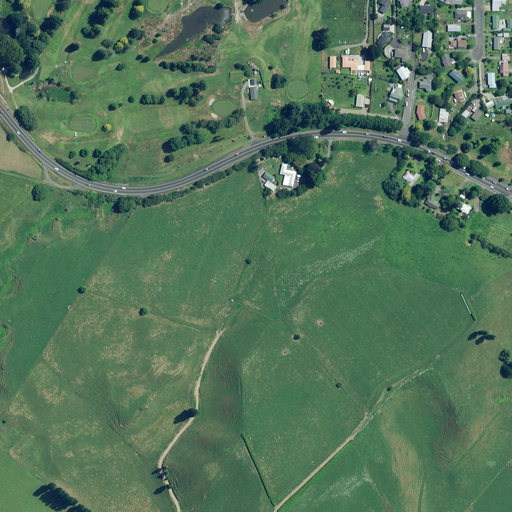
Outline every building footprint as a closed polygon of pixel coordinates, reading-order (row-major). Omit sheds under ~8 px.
[(391,3),(386,0),(379,0),(378,3),(381,5),(378,10),(384,14),(391,3)] [(505,4),(504,0),(491,0),(491,11),(498,11),(498,6),(500,6),(500,4),(505,4)] [(432,15),(432,5),(419,5),(419,13),(428,13),(428,15),(432,15)] [(501,28),(501,31),(510,31),(510,28),(511,28),(511,19),(504,19),(504,28),(501,28)] [(430,31),(422,31),(421,47),(429,47),(430,31)] [(499,37),(493,37),(493,49),(499,50),(500,43),(501,39),(499,39),(499,37)] [(465,47),(465,40),(456,40),(450,40),(450,45),(449,45),(449,48),(452,48),(452,47),(465,47)] [(402,47),(402,49),(394,48),(393,57),(401,58),(400,62),(407,62),(407,57),(406,57),(407,47),(402,47)] [(451,66),(447,54),(440,56),(443,68),(451,66)] [(364,61),(364,56),(353,56),(353,59),(353,61),(346,61),(347,56),(341,56),(341,67),(350,67),(350,70),(369,70),(369,61),(364,61)] [(507,76),(507,61),(502,61),(502,65),(499,65),(499,73),(502,73),(502,76),(507,76)] [(403,68),(402,66),(395,70),(401,80),(408,76),(407,74),(409,73),(406,67),(403,68)] [(462,78),(452,69),(448,74),(458,83),(462,78)] [(494,83),(493,73),(487,73),(487,85),(489,84),(489,88),(495,88),(495,83),(494,83)] [(430,80),(426,80),(426,82),(418,81),(418,88),(425,88),(425,91),(429,91),(430,80)] [(257,99),(255,86),(249,87),(250,100),(257,99)] [(401,89),(394,87),(393,92),(389,91),(388,95),(387,100),(396,102),(397,99),(400,100),(402,95),(400,94),(401,89)] [(463,95),(462,90),(453,93),(457,105),(461,104),(460,101),(463,100),(462,95),(463,95)] [(359,94),(356,94),(355,106),(362,107),(363,104),(369,104),(369,99),(363,99),(363,95),(359,94)] [(502,100),(501,97),(496,99),(496,100),(484,103),(486,108),(494,105),(495,108),(511,104),(509,98),(502,100)] [(423,106),(416,105),(415,112),(418,120),(424,118),(422,111),(423,106)] [(482,113),(474,107),(471,110),(474,112),(470,117),(476,121),(482,113)] [(448,109),(440,108),(438,122),(447,122),(448,109)] [(286,164),(281,163),(279,174),(284,175),(282,185),(292,187),(295,172),(285,170),(286,164)] [(416,177),(407,170),(402,177),(411,184),(416,177)] [(274,177),(265,172),(262,177),(267,180),(263,185),(273,191),(276,186),(270,183),(274,177)] [(470,208),(459,201),(456,208),(467,214),(470,208)]
